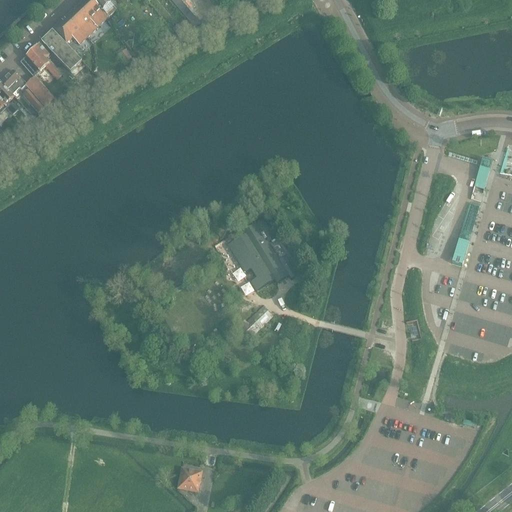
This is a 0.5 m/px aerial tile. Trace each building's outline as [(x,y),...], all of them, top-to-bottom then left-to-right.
[(53,31),(53,32),(66,46),(66,45),(73,39),(79,45),(105,21),(108,18),(91,0),(86,0),(85,1),(53,31)] [(91,0),(108,18),(116,11),(109,3),(105,0),(91,0)] [(109,3),(116,11),(119,8),(112,0),(109,3)] [(172,30),(176,35),(180,43),(192,36),(183,23),(172,30)] [(41,43),(69,72),(66,75),(59,66),(55,69),(62,77),(70,86),(81,98),(103,85),(66,46),(53,32),(41,43)] [(39,45),(21,64),(20,64),(34,79),(35,78),(37,76),(37,75),(46,68),(57,81),(62,77),(55,69),(50,64),(51,63),(47,58),(49,56),(39,45)] [(127,52),(119,57),(125,65),(132,60),(127,52)] [(13,71),(1,84),(13,96),(19,89),(21,91),(26,86),(27,85),(13,71)] [(29,90),(22,96),(38,115),(45,109),(55,100),(35,78),(34,79),(27,85),(26,86),(29,90)] [(6,109),(6,110),(12,116),(18,111),(13,106),(12,107),(8,103),(14,98),(13,96),(1,84),(0,84),(0,98),(6,105),(4,107),(6,109)] [(478,173),(470,200),(480,203),(488,176),(493,160),(483,158),(479,170),(478,173)] [(455,253),(452,264),(462,267),(471,236),(480,206),(469,203),(455,253)] [(245,235),(227,247),(245,275),(251,271),(256,280),(250,283),(256,293),(274,282),(276,285),(288,278),(290,281),(298,276),(286,257),(280,260),(269,243),(275,239),(263,220),(244,232),(245,235)] [(262,328),(274,315),(263,306),(257,315),(260,317),(255,323),(262,328)] [(417,327),(410,330),(413,338),(421,335),(417,327)] [(198,494),(202,473),(182,469),(178,490),(198,494)]
